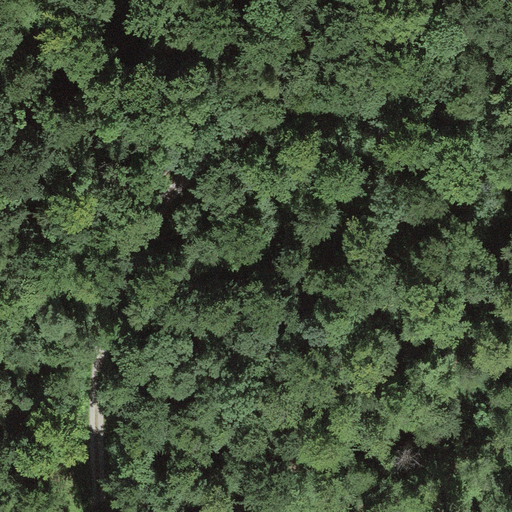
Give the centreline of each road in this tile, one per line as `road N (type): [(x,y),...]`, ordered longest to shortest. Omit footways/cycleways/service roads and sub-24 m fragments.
road 1 (track): [(511,76),(332,94),(262,123),(183,195),(121,299),(95,397),(101,511)]
road 2 (track): [(200,180),(153,168),(111,182),(63,252),(0,312)]
